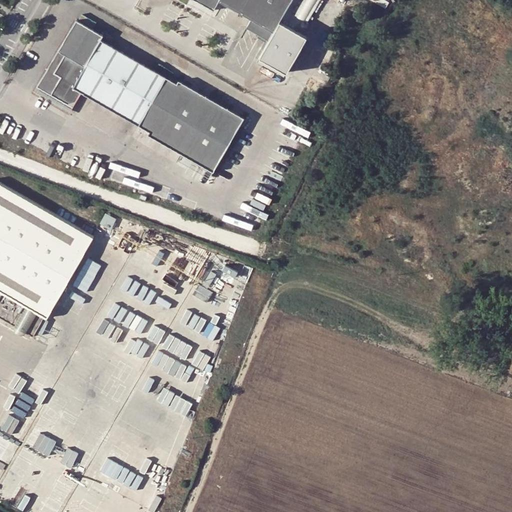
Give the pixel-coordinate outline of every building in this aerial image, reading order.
[(291,0),(196,0),(213,10),(218,0),(219,0),(252,19),(246,28),(268,41),(291,0)] [(107,33),(79,17),(41,86),(76,106),(85,90),(153,129),(181,81),(104,37),(107,33)] [(337,71),(329,68),(325,76),(332,80),(337,71)] [(248,115),(182,78),(181,81),(153,129),(151,132),(217,169),(248,115)] [(91,243),(96,234),(0,180),(0,312),(35,332),(46,312),(51,314),(91,243)]
